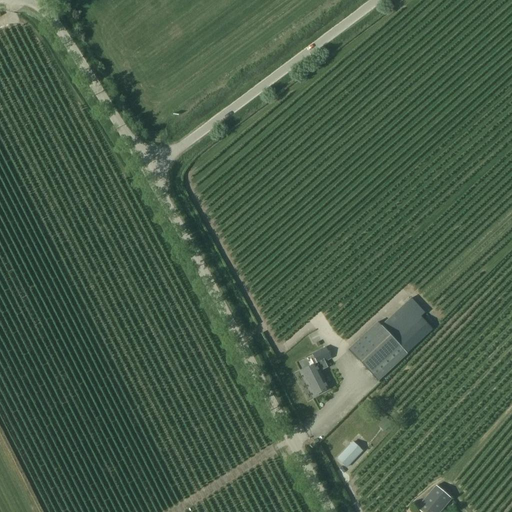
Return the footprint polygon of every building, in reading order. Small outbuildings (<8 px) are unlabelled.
[(427,315),(411,298),(383,325),(380,322),(378,324),(377,323),(349,350),(379,382),(407,355),(407,354),(433,330),(433,329),(436,326),(427,315)] [(331,359),(326,348),(313,355),(318,365),(331,359)] [(316,366),(316,365),(302,372),(314,397),(328,390),(316,366)] [(360,436),(354,441),(364,450),(370,445),(360,436)] [(346,468),(362,451),(353,442),(337,459),(346,468)] [(419,511),(440,511),(451,499),(436,486),(416,509),(419,511)]
